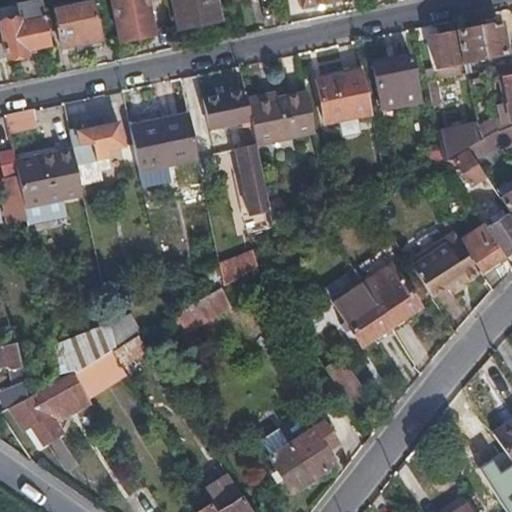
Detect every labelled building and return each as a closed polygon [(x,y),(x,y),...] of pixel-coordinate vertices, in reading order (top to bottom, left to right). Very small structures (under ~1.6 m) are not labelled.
[(0,53),(5,53),(7,57),(28,53),(27,48),(49,44),(46,32),(39,0),(18,0),(14,1),(14,5),(17,17),(0,19),(0,53)] [(82,47),(100,44),(90,0),(79,0),(51,6),(60,46),(82,42),(82,47)] [(110,0),(119,42),(153,35),(147,5),(145,0),(110,0)] [(170,0),(177,30),(219,21),(214,0),(170,0)] [(0,19),(17,17),(14,5),(0,7),(0,19)] [(457,32),(462,63),(505,54),(498,23),(457,32)] [(435,68),(462,63),(457,32),(429,37),(435,68)] [(379,110),(416,102),(408,57),(370,64),(379,110)] [(323,123),(370,113),(362,72),(315,82),(323,123)] [(509,115),(510,119),(511,118),(511,75),(502,77),(505,91),(507,103),(509,115)] [(437,106),(432,79),(425,81),(430,107),(437,106)] [(241,189),(263,185),(255,148),(245,98),(243,90),(203,98),(210,128),(237,123),(238,127),(233,128),(237,149),(234,150),(241,189)] [(255,148),(314,136),(305,91),(275,98),(263,100),(261,95),(245,98),(255,148)] [(9,142),(37,138),(34,109),(5,113),(9,142)] [(496,128),(510,121),(510,119),(509,115),(489,119),(496,128)] [(137,166),(138,171),(198,159),(190,118),(130,130),(137,166)] [(440,160),(496,128),(489,119),(474,128),(473,124),(434,130),(440,160)] [(125,168),(137,166),(130,130),(128,121),(70,133),(73,149),(76,162),(109,155),(108,148),(120,146),(125,168)] [(511,122),(510,123),(467,148),(469,151),(475,159),(511,143),(511,122)] [(17,175),(23,206),(82,194),(76,162),(73,149),(14,160),(17,175)] [(0,162),(3,178),(17,175),(14,160),(12,150),(0,151),(0,162)] [(475,159),(469,151),(453,160),(471,187),(487,177),(475,159)] [(447,168),(443,161),(424,172),(428,179),(447,168)] [(511,191),(500,199),(510,214),(511,217),(511,191)] [(391,206),(387,198),(374,205),(379,214),(391,206)] [(487,228),(505,257),(511,252),(511,217),(510,214),(504,218),(487,228)] [(484,225),(461,240),(481,272),(480,272),(483,277),(497,268),(494,264),(505,257),(487,228),(484,225)] [(446,243),(411,266),(433,299),(446,290),(448,294),(479,274),(467,257),(459,262),(446,243)] [(222,283),(246,272),(241,258),(219,267),(222,283)] [(363,285),(395,333),(411,323),(406,316),(420,306),(394,266),(363,285)] [(363,285),(333,303),(360,345),(372,338),(377,345),(395,333),(363,285)] [(231,307),(222,288),(175,314),(185,333),(231,307)] [(49,334),(59,379),(112,349),(107,323),(49,334)] [(138,336),(112,351),(123,368),(149,352),(138,336)] [(0,408),(26,398),(15,344),(0,346),(0,369),(7,371),(10,386),(0,390),(0,408)] [(127,375),(112,351),(73,373),(89,399),(127,375)] [(366,388),(346,355),(325,368),(346,401),(366,388)] [(73,373),(12,407),(26,429),(33,424),(45,444),(61,433),(55,424),(91,403),(89,399),(73,373)] [(511,421),(493,434),(511,462),(511,421)] [(337,442),(324,422),(268,458),(291,493),(326,470),(325,468),(334,462),(326,450),(337,442)] [(252,511),(242,495),(228,474),(206,487),(221,511),(252,511)] [(216,511),(210,503),(196,511),(216,511)]
